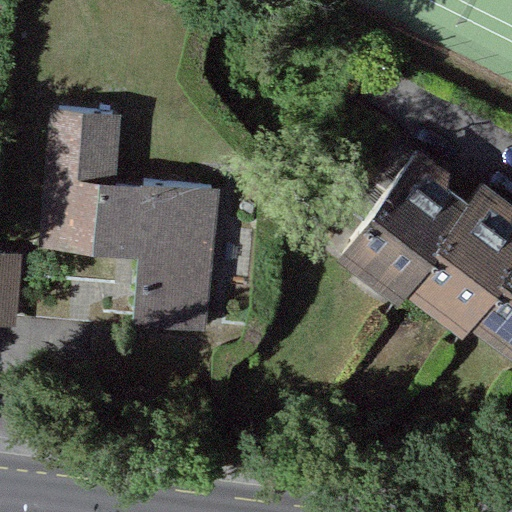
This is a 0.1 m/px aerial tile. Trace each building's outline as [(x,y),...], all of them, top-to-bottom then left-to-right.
[(208,325),(219,185),(115,177),(120,107),(53,102),(41,248),(140,256),(135,319),(208,325)] [(397,304),(406,294),(466,202),(449,188),(449,173),(419,151),(334,257),(397,304)] [(462,337),(470,327),(511,263),(511,219),(510,202),(483,181),(466,202),(406,294),(462,337)] [(0,323),(18,325),(23,251),(0,249),(0,323)] [(511,359),(511,263),(470,327),(511,359)]
